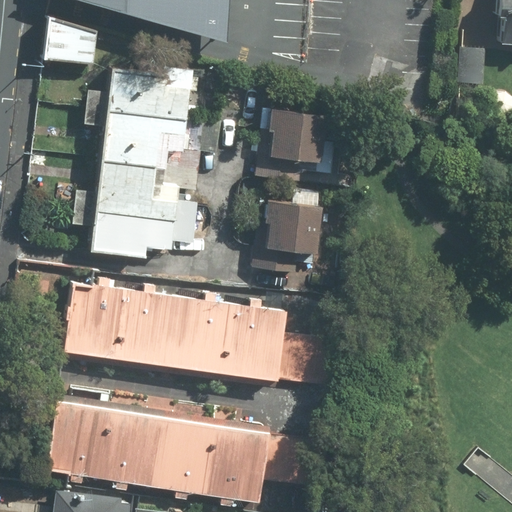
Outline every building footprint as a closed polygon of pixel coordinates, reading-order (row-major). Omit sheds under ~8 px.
[(71,0),(213,41),(216,0),(71,0)] [(496,25),(496,45),(511,45),(511,0),(490,0),(490,25),(496,25)] [(50,22),(46,67),(96,71),(100,38),(50,22)] [(88,223),(86,248),(140,253),(141,243),(168,246),(168,239),(194,241),(197,201),(175,199),(176,187),(198,189),(202,150),(165,147),(166,133),(183,134),(188,72),(107,66),(105,90),(85,88),(82,122),(98,123),(93,188),(73,187),(70,222),(88,223)] [(324,110),(267,105),(265,126),(260,126),(255,176),(296,179),(299,157),(319,159),(324,110)] [(319,204),(266,198),(263,223),(257,222),(253,265),(296,269),(298,248),(315,250),(319,204)] [(69,280),(61,349),(331,383),(337,336),(280,329),(282,307),(69,280)] [(319,435),(52,399),(43,467),(258,496),(261,475),(313,482),(319,435)] [(53,487),(50,511),(127,511),(129,499),(118,499),(119,493),(53,487)]
